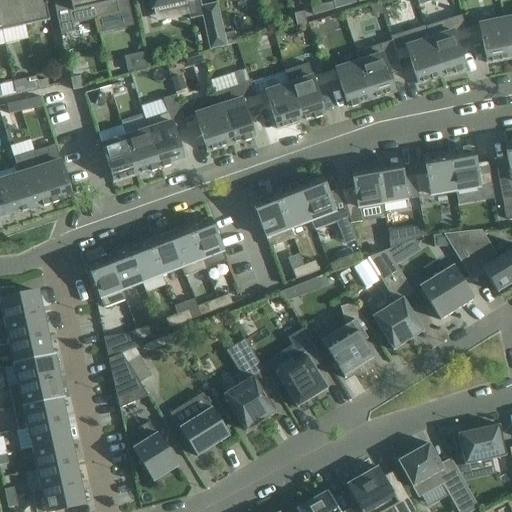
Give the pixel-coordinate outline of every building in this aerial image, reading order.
[(0,0),(0,23),(2,32),(25,26),(21,6),(19,0),(0,0)] [(19,0),(21,6),(25,26),(49,21),(46,5),(47,5),(46,0),(19,0)] [(56,0),(53,1),(55,11),(57,21),(60,34),(74,31),(72,24),(96,19),(91,0),(56,0)] [(91,0),(96,19),(120,14),(117,2),(127,0),(91,0)] [(202,17),(210,51),(227,47),(227,46),(224,34),(217,3),(201,7),(199,0),(149,0),(152,10),(186,2),(190,20),(202,17)] [(342,0),(333,3),(335,10),(345,7),(342,0)] [(333,3),(311,7),(312,15),(314,16),(335,10),(333,3)] [(374,17),(381,14),(379,5),(371,7),(374,17)] [(306,24),(303,12),(294,14),(296,26),(306,24)] [(462,16),(425,28),(430,40),(441,77),(455,73),(455,75),(462,73),(461,71),(465,70),(456,43),(469,40),(462,16)] [(511,19),(503,21),(511,59),(511,58),(511,19)] [(479,26),(466,29),(469,40),(481,37),(486,64),(511,59),(503,21),(479,26)] [(224,34),(227,46),(237,44),(234,32),(224,34)] [(441,77),(430,40),(394,52),(398,62),(409,59),(418,85),(441,77)] [(380,46),(356,53),(359,63),(371,100),(395,92),(386,66),(398,62),(394,52),(391,42),(380,46)] [(132,72),(147,68),(143,54),(129,58),(132,72)] [(336,71),(324,74),(328,85),(339,81),(347,108),(351,107),(351,108),(358,106),(358,104),(371,100),(359,63),(336,70),(336,71)] [(324,74),(313,78),(308,64),(285,72),(289,85),(301,123),(314,118),(315,120),(322,118),(321,116),(324,115),(316,89),(327,85),(324,74)] [(70,79),(73,90),(83,88),(80,77),(70,79)] [(176,93),(184,90),(180,77),(171,79),(176,93)] [(47,79),(37,82),(39,89),(48,86),(47,79)] [(16,94),(29,91),(26,80),(13,82),(16,94)] [(109,87),(112,96),(125,93),(122,83),(109,87)] [(219,108),(231,145),(244,141),(245,143),(252,140),(251,139),(254,138),(246,111),(257,108),(254,97),(250,83),(214,94),(219,108)] [(289,85),(265,93),(254,97),(257,108),(269,104),(277,130),(301,123),(289,85)] [(107,98),(112,96),(109,87),(98,90),(94,92),(91,97),(93,103),(99,106),(105,104),(107,98)] [(169,114),(145,121),(160,168),(163,167),(163,169),(170,167),(170,165),(184,160),(175,134),(187,130),(183,119),(176,97),(165,101),(169,114)] [(21,112),(33,109),(31,100),(19,103),(21,112)] [(21,112),(19,103),(7,105),(9,115),(21,112)] [(195,116),(183,119),(187,130),(199,126),(207,153),(231,145),(219,108),(195,116)] [(143,115),(121,123),(122,126),(126,138),(138,175),(151,171),(151,173),(158,170),(158,169),(160,168),(145,121),(143,115)] [(122,126),(98,134),(102,145),(114,183),(137,175),(138,175),(126,138),(122,126)] [(511,142),(505,144),(509,167),(497,170),(502,200),(511,198),(511,142)] [(72,196),(56,147),(34,154),(39,169),(50,203),(52,203),(52,205),(59,203),(58,201),(72,196)] [(462,151),(448,153),(455,192),(479,188),(491,186),(489,175),(487,163),(475,165),(473,149),(469,150),(469,148),(461,149),(462,151)] [(426,174),(414,176),(416,187),(418,198),(430,196),(455,192),(448,153),(424,158),(426,174)] [(30,210),(43,206),(43,208),(50,205),(49,204),(50,203),(48,195),(39,169),(34,154),(14,160),(19,176),(23,187),(26,199),(28,205),(30,210)] [(389,164),(375,166),(382,204),(406,200),(418,198),(416,187),(414,176),(403,178),(400,162),(396,162),(396,160),(389,162),(389,164)] [(354,188),(341,191),(348,218),(350,225),(362,222),(359,208),(382,204),(375,166),(351,170),(354,188)] [(30,210),(19,176),(0,181),(0,187),(9,217),(30,210)] [(300,184),(298,185),(315,231),(339,222),(348,218),(341,191),(328,194),(321,176),(307,181),(306,180),(299,182),(300,184)] [(288,188),(276,193),(293,239),(294,239),(290,230),(311,222),(315,231),(298,185),(295,186),(295,184),(288,187),(288,188)] [(0,219),(9,217),(0,187),(0,219)] [(293,239),(276,193),(252,202),(270,248),(293,239)] [(511,206),(503,208),(505,218),(509,220),(511,220),(511,206)] [(189,227),(205,270),(227,261),(210,218),(189,227)] [(205,270),(189,227),(169,234),(185,277),(205,270)] [(450,247),(470,278),(482,270),(497,294),(511,284),(511,249),(498,259),(481,231),(443,235),(450,247)] [(169,234),(149,242),(162,276),(181,269),(184,278),(185,277),(169,234)] [(443,235),(433,236),(434,248),(450,247),(443,235)] [(129,250),(141,284),(162,276),(149,242),(129,250)] [(129,250),(116,255),(115,253),(109,256),(110,257),(108,258),(121,291),(141,284),(129,250)] [(412,292),(386,251),(367,259),(367,260),(377,256),(385,270),(377,276),(395,303),(371,318),(393,352),(424,332),(402,298),(412,292)] [(121,291),(108,258),(107,258),(106,257),(100,259),(101,261),(87,266),(104,309),(125,301),(121,291)] [(315,261),(304,266),(307,276),(319,271),(315,261)] [(304,266),(292,270),(296,280),(307,276),(304,266)] [(474,300),(453,266),(419,287),(440,321),(474,300)] [(295,287),(281,293),(287,302),(299,297),(295,287)] [(38,292),(0,300),(0,304),(4,323),(43,314),(38,292)] [(228,296),(217,300),(221,309),(232,305),(228,296)] [(210,314),(221,309),(217,300),(206,304),(210,314)] [(346,327),(321,342),(344,379),(375,360),(364,342),(366,340),(366,341),(367,340),(363,333),(369,329),(354,304),(340,308),(346,327)] [(188,311),(177,316),(181,325),(192,321),(188,311)] [(48,335),(43,314),(4,323),(0,323),(0,345),(9,344),(48,335)] [(169,329),(181,325),(177,316),(166,320),(169,329)] [(148,327),(137,331),(140,341),(152,336),(148,327)] [(270,360),(260,365),(264,372),(275,389),(281,385),(296,409),(327,390),(309,360),(319,354),(303,329),(288,339),(300,359),(278,373),(270,360)] [(140,341),(137,331),(126,336),(129,345),(140,341)] [(9,344),(0,345),(0,346),(9,345),(14,365),(55,356),(54,355),(52,355),(48,335),(9,344)] [(264,372),(244,340),(226,352),(245,382),(223,396),(245,432),(276,413),(254,378),(264,372)] [(141,385),(128,364),(123,355),(109,361),(120,410),(149,398),(141,385)] [(18,385),(9,387),(9,388),(59,377),(55,356),(14,365),(18,385)] [(140,357),(128,364),(141,385),(153,378),(140,357)] [(64,398),(59,377),(9,388),(13,409),(62,399),(64,398)] [(13,409),(18,430),(66,420),(62,399),(13,409)] [(212,410),(180,430),(198,459),(230,439),(212,410)] [(66,420),(18,430),(18,431),(28,429),(32,449),(71,441),(66,420)] [(179,468),(150,423),(139,430),(146,442),(133,450),(154,484),(179,468)] [(501,427),(500,425),(457,435),(457,436),(458,436),(464,464),(464,465),(464,466),(507,457),(507,455),(506,455),(500,427),(501,427)] [(32,449),(37,470),(76,462),(71,441),(32,449)] [(428,444),(397,462),(418,499),(421,497),(427,508),(448,496),(457,511),(472,511),(478,509),(450,459),(440,465),(428,444)] [(0,456),(0,465),(9,464),(7,455),(0,456)] [(41,491),(32,493),(32,494),(80,483),(76,462),(37,470),(41,491)] [(392,493),(377,467),(346,485),(361,511),(386,511),(392,509),(394,511),(415,511),(402,488),(392,493)] [(32,494),(35,511),(54,511),(85,505),(80,483),(32,494)] [(16,497),(14,488),(4,490),(6,499),(16,497)] [(295,510),(296,511),(351,511),(350,510),(345,511),(338,511),(327,492),(295,510)] [(6,499),(8,508),(18,506),(16,497),(6,499)]
